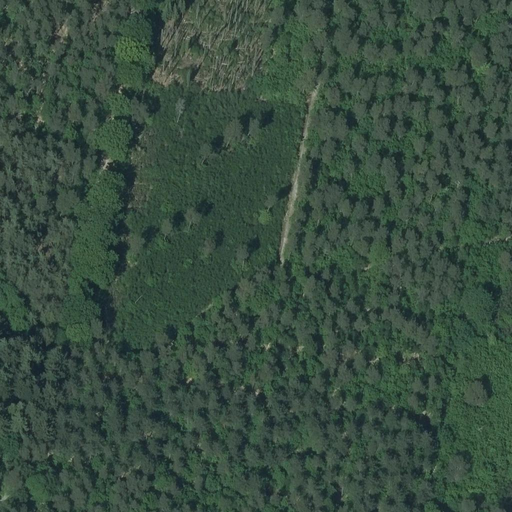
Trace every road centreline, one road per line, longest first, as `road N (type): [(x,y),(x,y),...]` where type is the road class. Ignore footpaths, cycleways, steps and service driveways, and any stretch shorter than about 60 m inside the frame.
road 1 (track): [(135,0),(37,511)]
road 2 (track): [(511,233),(241,299),(148,357),(66,357)]
road 3 (track): [(511,75),(428,511)]
road 4 (track): [(334,0),(277,293)]
